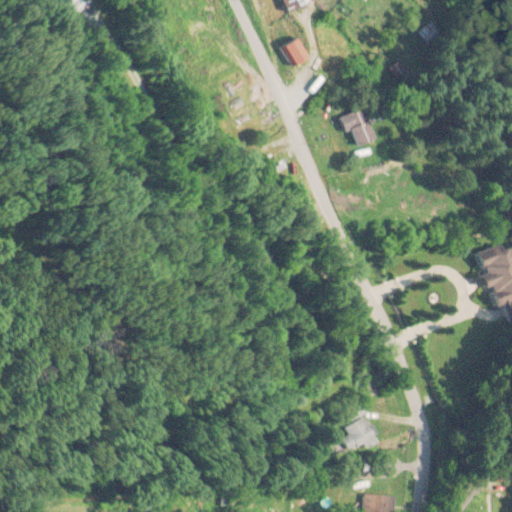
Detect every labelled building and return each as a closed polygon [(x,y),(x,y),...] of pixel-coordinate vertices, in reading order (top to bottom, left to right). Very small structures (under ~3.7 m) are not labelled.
[(59,0),(57,3),(71,12),(79,0),(59,0)] [(278,0),(283,11),(308,0),(278,0)] [(415,34),(428,45),(439,33),(426,22),(415,34)] [(290,67),(307,57),(295,37),(278,47),(290,67)] [(375,137),(359,106),(338,116),(353,147),(375,137)] [(511,296),(511,291),(511,290),(511,244),(498,248),(497,245),(474,251),(489,306),(511,299),(511,296)] [(342,427),(346,435),(339,439),(346,451),(373,437),(357,407),(346,413),(351,423),(342,427)] [(359,511),(391,511),(392,496),(360,495),(359,511)]
